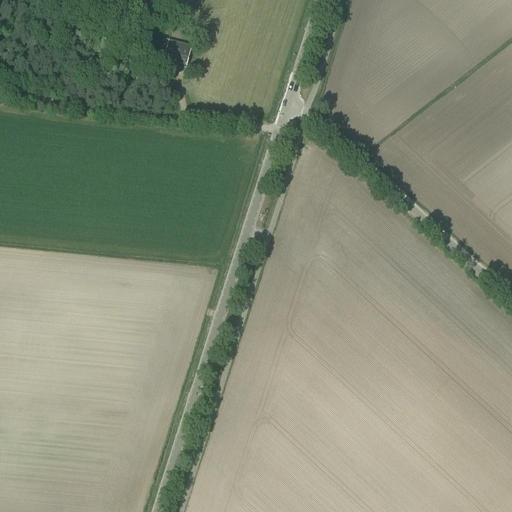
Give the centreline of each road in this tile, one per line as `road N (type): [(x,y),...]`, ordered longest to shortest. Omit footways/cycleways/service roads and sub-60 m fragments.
road 1 (tertiary): [(157,511),(288,104)]
road 2 (unclassified): [(511,302),(288,104)]
